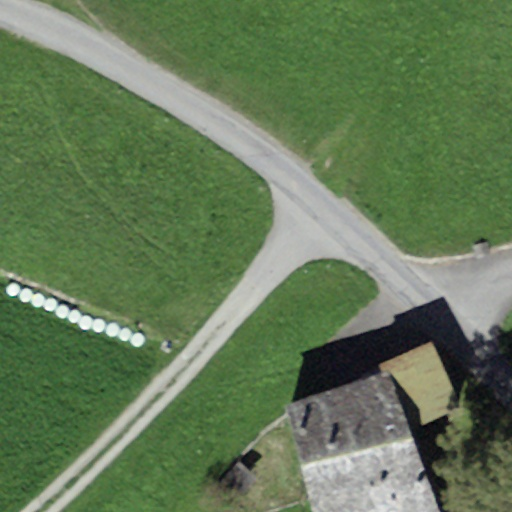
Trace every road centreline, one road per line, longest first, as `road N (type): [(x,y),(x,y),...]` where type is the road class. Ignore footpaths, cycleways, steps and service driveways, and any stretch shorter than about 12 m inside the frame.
road 1 (unclassified): [(511,386),(289,174),(95,51),(0,6)]
road 2 (track): [(58,511),(145,441),(327,211)]
